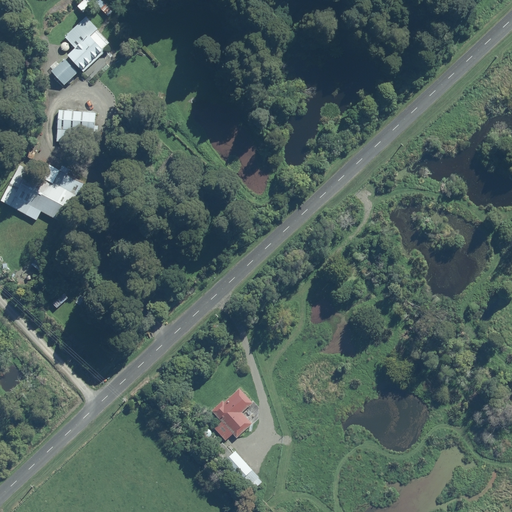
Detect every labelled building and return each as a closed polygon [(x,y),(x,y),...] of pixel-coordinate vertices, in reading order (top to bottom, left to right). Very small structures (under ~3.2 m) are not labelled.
[(91,5),(86,0),(83,0),(77,6),(84,12),(91,5)] [(97,6),(107,17),(112,12),(103,1),(97,6)] [(103,48),(110,42),(97,29),(98,28),(86,16),(65,36),(76,48),(68,55),(84,72),(106,50),(103,48)] [(78,72),(65,58),(59,64),(56,61),(50,66),(53,69),(51,71),(65,85),(67,82),(69,84),(74,79),(72,77),(78,72)] [(95,125),(96,112),(59,110),(59,116),(56,116),(55,124),(58,125),(57,141),(94,144),(95,132),(98,132),(98,125),(95,125)] [(53,183),(20,165),(1,200),(26,214),(31,206),(64,223),(84,183),(68,174),(70,170),(62,165),(53,183)] [(236,438),(252,423),(241,412),(252,402),(237,386),(211,411),(221,421),(213,427),(225,440),(232,434),(236,438)] [(262,481),(234,450),(223,461),(251,492),(262,481)]
